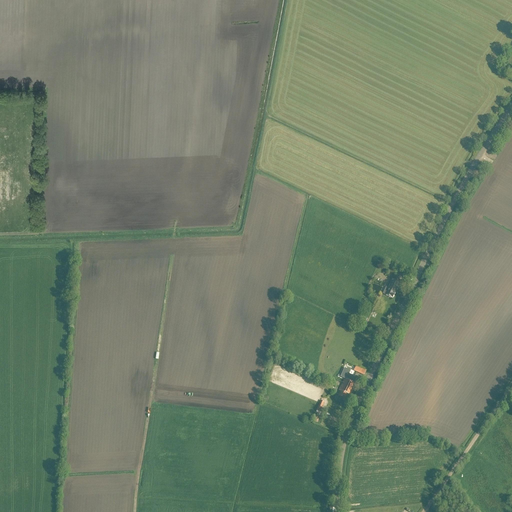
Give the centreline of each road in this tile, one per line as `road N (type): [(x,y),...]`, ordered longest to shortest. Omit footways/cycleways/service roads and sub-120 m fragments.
road 1 (unclassified): [(335,511),(354,411),(451,205),(511,107)]
road 2 (track): [(427,507),(511,386)]
